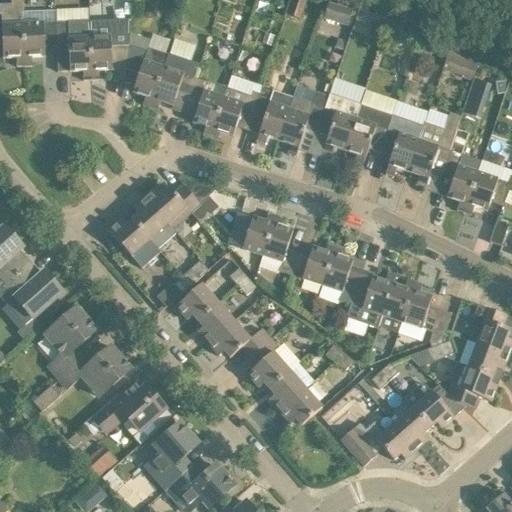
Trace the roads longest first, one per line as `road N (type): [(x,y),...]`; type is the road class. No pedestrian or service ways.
road 1 (residential): [(137,166),(170,152),(343,209),(511,284)]
road 2 (residential): [(295,511),(64,235)]
